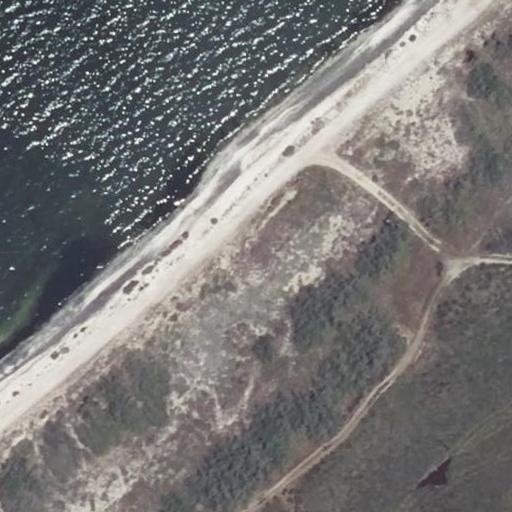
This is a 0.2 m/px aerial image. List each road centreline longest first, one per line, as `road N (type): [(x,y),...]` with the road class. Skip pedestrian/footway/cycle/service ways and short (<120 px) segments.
road 1 (track): [(0,427),(487,0)]
road 2 (track): [(245,511),(358,412),(409,352),(430,300),(452,275),(469,264),(511,260)]
road 3 (track): [(306,159),(350,172),(445,256),(469,264)]
